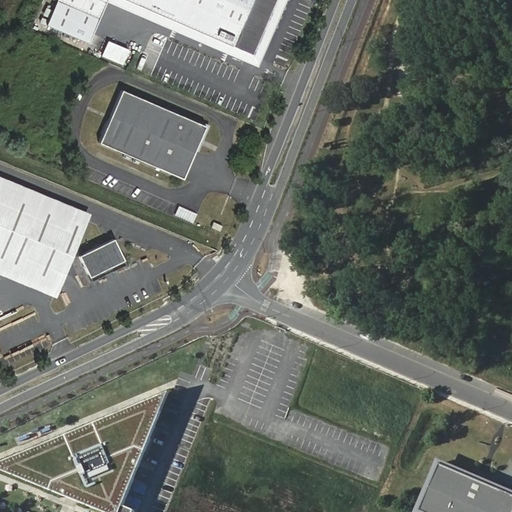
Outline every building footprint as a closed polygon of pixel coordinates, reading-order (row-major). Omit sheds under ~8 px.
[(56,0),(46,24),(88,42),(105,0),(127,0),(252,53),(274,0),(56,0)] [(122,65),(128,50),(107,41),(100,56),(122,65)] [(205,126),(122,90),(100,142),(182,178),(205,126)] [(89,213),(0,176),(0,275),(54,297),(89,213)] [(192,223),(196,213),(178,206),(174,215),(192,223)] [(113,239),(78,256),(88,277),(124,260),(113,239)] [(124,506),(169,393),(0,463),(0,470),(101,511),(134,511),(135,511),(126,507),(124,506)] [(168,405),(165,417),(177,420),(180,408),(168,405)] [(150,451),(146,462),(155,465),(159,454),(150,451)] [(511,511),(511,495),(441,464),(421,509),(427,511),(511,511)]
